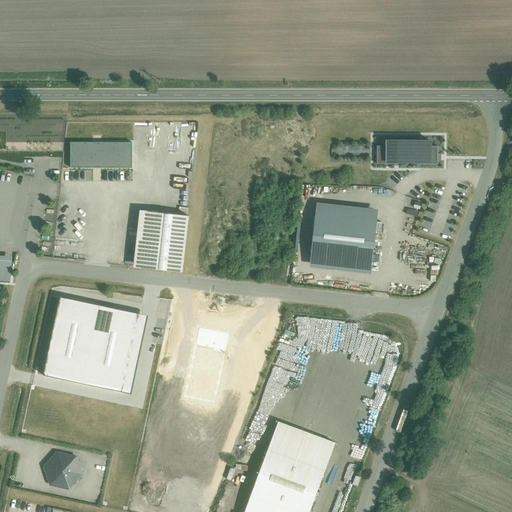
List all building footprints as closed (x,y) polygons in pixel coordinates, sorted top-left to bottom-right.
[(432,140),(386,141),(386,146),(377,146),(377,164),(438,163),(438,147),(432,147),(432,140)] [(135,142),(74,142),(74,168),(135,167),(135,142)] [(317,203),(310,265),(372,271),(378,209),(317,203)] [(136,268),(181,274),(181,272),(188,218),(144,212),(136,268)] [(11,256),(0,255),(0,280),(10,281),(11,256)] [(147,317),(60,298),(43,376),(131,395),(147,317)] [(230,335),(199,328),(184,397),(215,404),(230,335)] [(308,511),(334,442),(275,421),(241,511),(308,511)]
